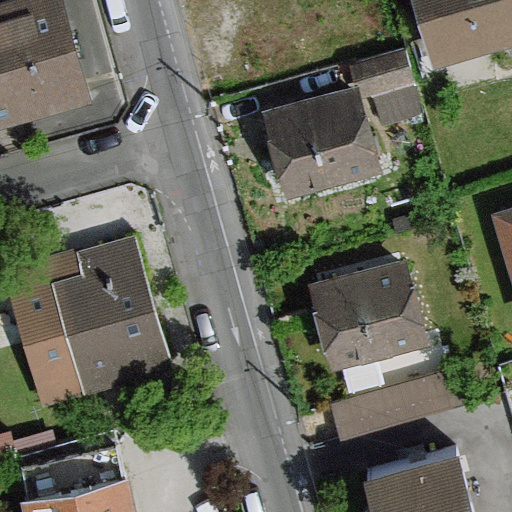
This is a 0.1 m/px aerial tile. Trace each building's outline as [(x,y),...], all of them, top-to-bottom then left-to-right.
[(59,0),(22,0),(0,6),(0,114),(85,91),(59,0)] [(380,0),(355,0),(256,26),(270,80),(393,47),(380,0)] [(511,0),(417,0),(433,51),(511,27),(511,0)] [(359,91),(278,112),(296,182),(377,161),(359,91)] [(86,272),(64,279),(95,382),(169,360),(133,238),(81,254),(86,272)] [(403,262),(322,284),(341,356),(422,334),(403,262)] [(432,373),(335,399),(344,434),(441,409),(432,373)] [(134,511),(118,426),(24,452),(35,511),(134,511)] [(471,511),(457,457),(386,476),(392,496),(395,511),(471,511)]
